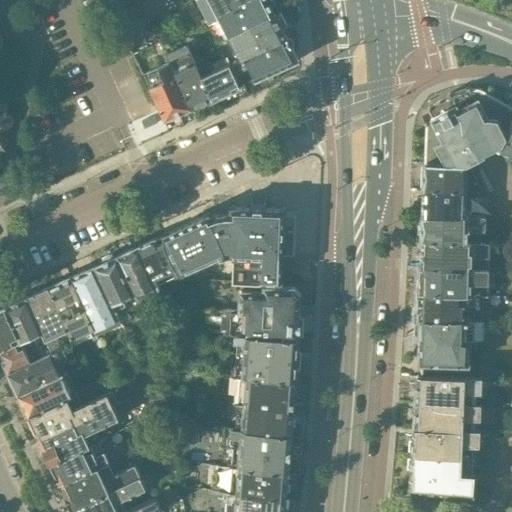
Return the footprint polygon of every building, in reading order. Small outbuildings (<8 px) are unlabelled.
[(198,0),(210,23),(219,19),(259,0),(198,0)] [(228,35),(231,34),(274,13),(267,0),(259,0),(219,19),(228,35)] [(276,13),(274,13),(231,34),(242,57),(287,37),(283,28),(282,26),(287,24),(281,12),(277,14),(276,13)] [(0,160),(2,161),(6,146),(8,147),(17,115),(8,113),(11,101),(0,98),(0,47),(1,47),(2,46),(3,45),(4,43),(4,41),(4,39),(4,38),(4,36),(3,34),(2,33),(1,32),(0,31),(0,160)] [(242,57),(236,60),(242,73),(251,69),(256,78),(258,77),(261,83),(264,85),(279,78),(281,75),(278,69),(299,59),(295,51),(288,37),(287,37),(242,57)] [(169,52),(173,60),(194,106),(214,97),(204,75),(189,42),(169,52)] [(211,64),(214,70),(230,63),(227,57),(211,64)] [(166,119),(194,106),(173,60),(148,72),(152,87),(166,119)] [(204,75),(214,97),(240,85),(236,75),(240,74),(242,73),(236,60),(230,63),(214,70),(204,75)] [(491,149),(501,144),(511,123),(511,106),(482,88),(466,90),(450,94),(439,99),(429,107),(433,114),(431,116),(433,118),(425,122),(426,124),(425,162),(468,164),(493,153),(491,149)] [(500,146),(511,153),(511,123),(501,144),(500,146)] [(424,188),(467,189),(468,164),(425,162),(425,165),(422,165),(421,177),(424,177),(424,188)] [(424,213),(466,215),(467,189),(424,188),(424,213)] [(163,235),(165,239),(182,273),(225,253),(230,252),(235,253),(234,279),(283,281),(284,257),(285,257),(285,254),(297,254),(297,212),(286,212),(286,207),(233,206),(233,212),(221,214),(212,217),(210,213),(163,235)] [(466,215),(424,213),(423,239),(471,241),(480,242),(480,231),(484,231),(485,216),(466,215)] [(156,238),(140,245),(157,278),(175,269),(178,275),(182,273),(165,239),(158,242),(156,238)] [(423,239),(422,265),(470,268),(489,268),(490,242),(480,242),(471,241),(423,239)] [(140,245),(119,256),(141,303),(162,294),(162,289),(157,278),(140,245)] [(119,256),(97,266),(123,322),(134,317),(130,308),(141,303),(119,256)] [(422,265),(421,291),(469,294),(480,294),(488,294),(489,268),(470,268),(422,265)] [(97,266),(73,277),(99,333),(123,322),(97,266)] [(77,343),(99,333),(73,277),(51,287),(70,328),(75,340),(77,343)] [(224,330),(224,333),(236,334),(299,338),(301,337),(301,322),(300,322),(300,321),(299,320),(300,303),(301,303),(302,297),(300,297),(295,288),(295,286),(259,284),(258,289),(241,289),(240,305),(235,305),(235,308),(225,308),(225,313),(222,313),(221,330),(224,330)] [(70,328),(51,287),(29,297),(48,338),(54,350),(61,346),(56,335),(70,328)] [(480,294),(469,294),(421,291),(420,317),(483,320),(484,305),(480,305),(480,294)] [(48,338),(29,297),(8,307),(23,338),(26,346),(32,359),(54,350),(48,338)] [(0,348),(23,338),(8,307),(0,310),(0,348)] [(172,316),(172,307),(162,308),(163,316),(172,316)] [(482,337),(483,320),(420,317),(416,321),(416,332),(420,337),(419,361),(470,363),(471,338),(482,337)] [(235,376),(251,377),(296,379),(297,349),(299,350),(299,338),(236,334),(236,340),(236,353),(232,357),(231,370),(235,373),(235,376)] [(99,347),(103,345),(99,336),(94,338),(99,347)] [(26,346),(23,338),(0,348),(10,370),(27,362),(32,359),(26,346)] [(27,362),(10,370),(20,392),(65,371),(60,359),(80,350),(79,348),(77,343),(75,340),(68,343),(61,346),(54,350),(32,359),(27,362)] [(75,393),(65,371),(20,392),(30,413),(75,393)] [(416,373),(415,399),(464,401),(465,390),(481,391),(482,377),(416,373)] [(296,381),(251,377),(248,405),(293,408),(294,408),(295,399),(296,381)] [(30,413),(41,437),(114,404),(109,393),(84,404),(78,392),(75,393),(30,413)] [(464,401),(415,399),(414,426),(463,428),(463,415),(480,416),(481,401),(464,401)] [(120,417),(114,404),(41,437),(52,460),(99,440),(94,429),(120,417)] [(232,429),(292,434),(293,425),(292,425),(293,408),(248,405),(247,427),(232,426),(232,429)] [(463,428),(414,426),(412,452),(472,456),(473,443),(478,443),(479,429),(463,428)] [(243,466),(289,470),(293,434),(292,434),(232,429),(231,433),(228,436),(227,442),(230,446),(234,446),(233,466),(243,466)] [(101,439),(99,440),(52,460),(62,482),(100,467),(111,462),(101,439)] [(471,473),(472,456),(412,452),(411,486),(472,492),(474,473),(471,473)] [(100,467),(62,482),(73,505),(141,474),(136,463),(115,472),(111,462),(100,467)] [(289,470),(243,466),(241,493),(285,497),(287,480),(288,480),(288,471),(289,470)] [(147,486),(141,474),(73,505),(75,511),(121,511),(116,500),(147,486)] [(287,497),(285,497),(241,493),(239,511),(284,511),(285,506),(286,507),(287,497)] [(160,511),(154,498),(122,511),(160,511)]
